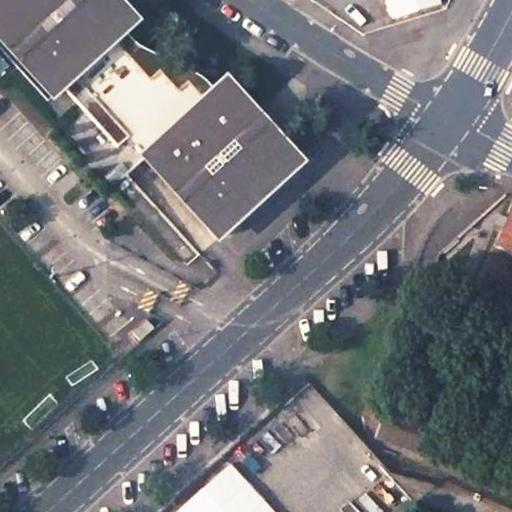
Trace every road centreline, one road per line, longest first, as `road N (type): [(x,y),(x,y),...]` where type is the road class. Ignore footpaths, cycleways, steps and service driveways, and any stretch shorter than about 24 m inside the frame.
road 1 (unclassified): [(447,122),(340,244),(45,511)]
road 2 (unclassified): [(447,122),(247,0)]
road 3 (unclassified): [(511,13),(447,122)]
